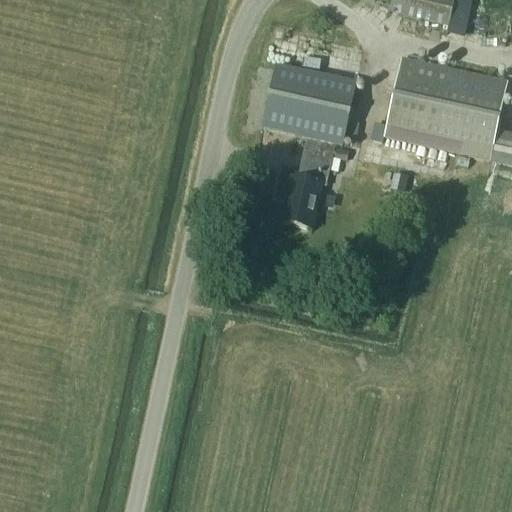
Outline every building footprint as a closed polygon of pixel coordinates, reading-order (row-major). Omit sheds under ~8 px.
[(390,0),(387,15),(446,28),(451,0),(390,0)] [(402,62),(384,141),(490,164),(507,85),(402,62)] [(279,226),(311,233),(320,189),(326,190),(334,150),(341,151),(354,86),(274,70),(261,135),(304,143),(296,183),(288,182),(279,226)] [(354,143),(358,126),(348,124),(344,141),(354,143)] [(511,169),(511,134),(502,132),(492,163),(511,169)] [(349,153),(334,150),(332,160),(340,162),(347,163),(349,153)] [(393,176),(390,192),(404,196),(408,180),(393,176)]
